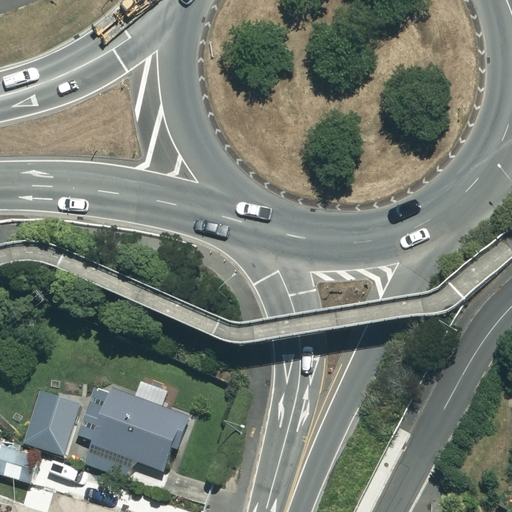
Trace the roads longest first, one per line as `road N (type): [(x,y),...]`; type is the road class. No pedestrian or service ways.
road 1 (secondary): [(438,214),(300,511)]
road 2 (secondary): [(265,511),(300,344),(255,216)]
road 3 (trunk): [(248,212),(0,185)]
road 4 (trunk): [(248,212),(213,180),(187,140),(173,94),(173,47),(185,1)]
road 5 (residential): [(511,306),(472,357),(392,511)]
road 6 (trunk): [(0,97),(94,62),(185,1)]
road 7 (trunk): [(438,214),(366,240),(290,232),(255,216)]
